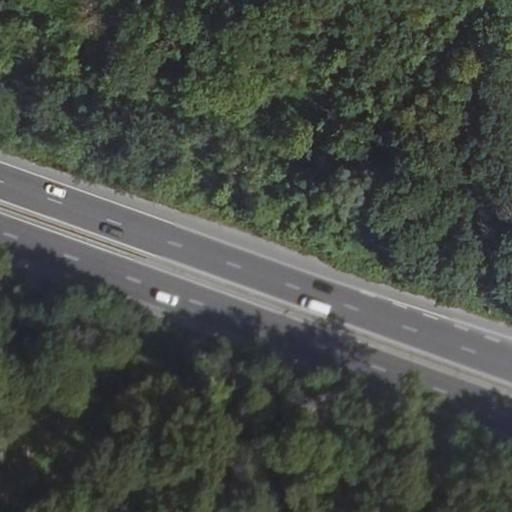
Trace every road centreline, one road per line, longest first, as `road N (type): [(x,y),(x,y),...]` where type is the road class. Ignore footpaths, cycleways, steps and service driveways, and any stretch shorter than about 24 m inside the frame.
road 1 (trunk): [(511,369),(0,182)]
road 2 (trunk): [(0,235),(511,420)]
